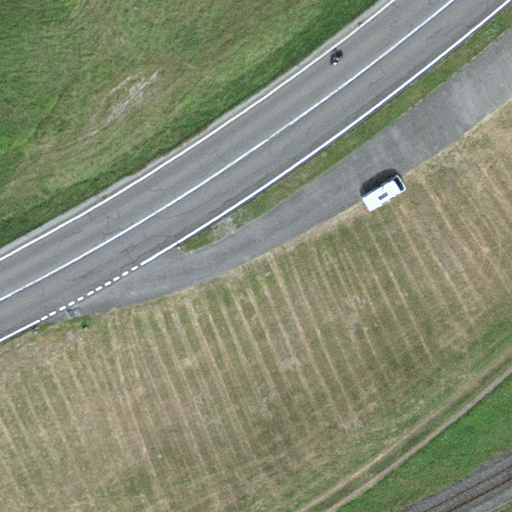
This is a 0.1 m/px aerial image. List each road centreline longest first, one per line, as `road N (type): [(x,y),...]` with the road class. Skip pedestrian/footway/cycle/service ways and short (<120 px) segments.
road 1 (primary): [(0,299),(207,179),(448,0)]
road 2 (track): [(511,359),(310,511)]
